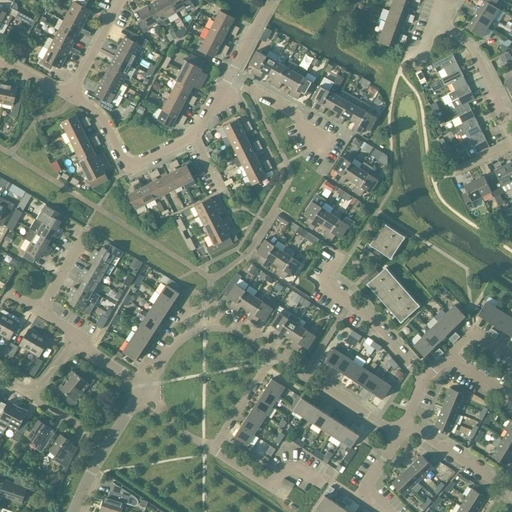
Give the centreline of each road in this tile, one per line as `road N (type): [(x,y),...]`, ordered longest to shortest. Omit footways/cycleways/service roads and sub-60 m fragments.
road 1 (residential): [(425,383),(365,314),(325,286),(339,254)]
road 2 (residential): [(192,138),(133,168),(73,96)]
road 3 (residential): [(394,432),(273,354)]
road 4 (residential): [(74,511),(98,460),(140,402)]
road 5 (residential): [(322,484),(291,468),(260,480),(211,448)]
road 6 (residential): [(503,119),(470,46),(435,19)]
road 7 (residential): [(511,490),(406,425)]
